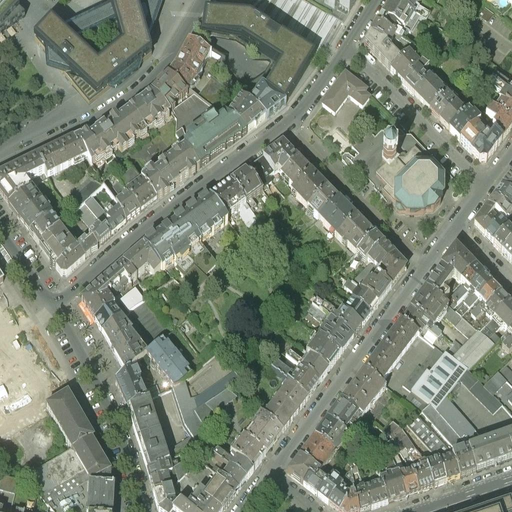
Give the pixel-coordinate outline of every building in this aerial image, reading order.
[(4,0),(0,3),(0,33),(3,32),(21,20),(25,17),(19,12),(6,0),(4,0)] [(112,95),(137,74),(139,64),(152,53),(147,41),(160,0),(161,0),(204,3),(214,3),(213,12),(208,11),(204,34),(242,39),(282,64),(266,91),(285,106),(312,60),(252,20),(244,17),(252,11),(263,1),(264,0),(253,0),(251,3),(237,0),(114,0),(111,6),(92,13),(58,30),(51,22),(34,40),(33,41),(44,52),(46,67),(46,70),(49,71),(65,75),(89,106),(97,99),(105,92),(112,95)] [(324,0),(323,3),(348,18),(359,0),(324,0)] [(420,0),(392,0),(391,3),(419,20),(425,23),(430,16),(416,8),(420,0)] [(511,8),(503,0),(472,0),(500,20),(511,8)] [(511,0),(503,0),(511,8),(511,0)] [(419,20),(391,3),(382,18),(408,35),(410,36),(419,20)] [(382,18),(370,39),(389,50),(392,44),(399,49),(402,44),(408,35),(382,18)] [(388,51),(389,50),(370,39),(364,48),(373,58),(389,74),(400,64),(388,51)] [(189,40),(179,57),(203,71),(213,54),(189,40)] [(402,44),(399,49),(409,56),(414,51),(402,44)] [(187,94),(203,71),(179,57),(168,76),(187,94)] [(389,74),(403,88),(416,71),(418,68),(408,57),(400,64),(389,74)] [(413,98),(428,81),(416,71),(403,88),(413,98)] [(168,76),(152,94),(171,115),(187,94),(168,76)] [(496,78),(491,83),(511,98),(511,85),(510,88),(496,78)] [(345,83),(340,90),(337,88),(322,108),(334,117),(348,99),(362,110),(369,101),(363,97),(366,94),(348,80),(345,83)] [(445,98),(428,80),(428,81),(413,98),(428,114),(445,98)] [(511,114),(511,98),(491,83),(487,89),(502,100),(498,104),(500,105),(511,114)] [(285,106),(266,91),(262,88),(249,105),(266,120),(285,106)] [(134,107),(117,118),(137,147),(171,115),(152,94),(134,107)] [(456,107),(445,98),(428,114),(439,124),(456,107)] [(243,100),(228,119),(248,135),(266,120),(249,105),(243,100)] [(493,113),(511,128),(511,114),(500,105),(493,113)] [(439,124),(449,134),(465,118),(456,107),(439,124)] [(497,134),(493,139),(501,144),(505,139),(511,129),(511,128),(493,113),(491,112),(485,118),(495,128),(492,131),(497,134)] [(449,134),(459,145),(477,126),(478,125),(468,115),(465,118),(449,134)] [(184,149),(200,171),(222,155),(248,135),(228,119),(225,116),(185,140),(189,145),(184,149)] [(122,157),(137,147),(117,118),(99,130),(93,134),(91,131),(73,143),(77,150),(81,147),(89,160),(92,164),(102,158),(105,163),(119,153),(122,157)] [(482,131),(477,126),(459,145),(471,157),(485,141),(478,134),(482,131)] [(431,169),(439,177),(442,174),(413,144),(409,143),(400,134),(397,134),(392,139),(389,136),(381,136),(375,142),(370,137),(371,137),(368,134),(351,151),(358,158),(350,166),(363,178),(365,177),(374,186),(374,192),(379,197),(382,194),(386,190),(376,179),(385,170),(382,166),(382,161),(386,157),(391,157),(398,164),(403,163),(414,153),(431,169)] [(479,166),(486,165),(501,144),(493,139),(490,142),(486,139),(485,141),(471,157),(479,166)] [(73,143),(37,159),(45,175),(47,180),(89,160),(81,147),(77,150),(73,143)] [(282,146),(263,161),(273,175),(278,172),(282,177),(297,161),(282,146)] [(184,149),(139,183),(156,204),(174,191),(200,171),(184,149)] [(385,170),(376,179),(386,190),(382,194),(394,206),(396,208),(396,213),(399,217),(405,217),(406,218),(423,218),(426,215),(433,216),(440,208),(440,201),(443,199),(443,181),(439,177),(431,169),(414,153),(403,163),(398,164),(391,157),(386,157),(382,161),(382,166),(385,170)] [(37,159),(0,177),(0,195),(7,206),(30,190),(26,184),(45,175),(37,159)] [(263,161),(245,174),(260,191),(265,188),(266,189),(271,185),(268,180),(273,175),(263,161)] [(297,161),(282,177),(280,178),(294,192),(310,175),(297,161)] [(118,183),(128,197),(142,214),(156,204),(139,183),(132,173),(118,183)] [(245,174),(230,186),(250,213),(256,208),(251,201),(262,193),(260,191),(245,174)] [(310,175),(294,192),(291,195),(307,211),(327,191),(310,175)] [(74,217),(77,214),(85,207),(93,200),(105,190),(93,178),(63,204),(74,217)] [(500,192),(511,199),(511,182),(509,181),(500,192)] [(210,201),(225,222),(239,212),(241,214),(240,216),(240,217),(240,219),(249,230),(258,224),(250,213),(230,186),(210,201)] [(19,220),(40,204),(30,190),(7,206),(19,220)] [(338,203),(327,191),(307,211),(318,222),(338,203)] [(493,202),(511,215),(511,214),(511,199),(500,192),(493,202)] [(120,212),(127,226),(142,214),(128,197),(117,207),(120,212)] [(105,216),(93,200),(85,207),(102,228),(115,216),(110,211),(105,216)] [(145,249),(143,251),(160,275),(161,276),(163,275),(164,274),(165,275),(173,270),(172,269),(174,267),(177,272),(175,274),(186,284),(185,285),(194,294),(203,284),(203,283),(216,268),(200,248),(202,247),(203,248),(210,242),(209,241),(214,237),(214,238),(221,233),(220,231),(228,225),(225,222),(210,201),(206,204),(205,202),(198,208),(199,209),(194,213),(193,212),(186,217),(187,218),(182,222),(181,221),(173,226),(174,227),(153,244),(152,242),(145,248),(145,249)] [(493,202),(487,210),(498,219),(505,223),(511,215),(493,202)] [(338,203),(318,222),(336,240),(356,221),(338,203)] [(51,216),(40,204),(19,220),(29,235),(51,216)] [(93,235),(102,228),(85,207),(77,214),(93,235)] [(473,228),(484,239),(499,225),(495,222),(498,219),(487,210),(473,228)] [(102,228),(111,240),(127,226),(120,212),(115,216),(102,228)] [(61,229),(51,216),(29,235),(40,249),(59,231),(61,229)] [(356,221),(336,240),(335,240),(342,247),(343,245),(356,257),(374,239),(356,221)] [(499,225),(484,239),(493,248),(508,234),(499,225)] [(93,235),(89,239),(98,251),(111,240),(102,228),(93,235)] [(71,244),(59,231),(40,249),(50,261),(71,244)] [(501,256),(511,245),(511,238),(508,234),(493,248),(501,256)] [(89,239),(77,251),(84,263),(98,251),(89,239)] [(374,239),(356,257),(348,264),(354,270),(361,264),(361,262),(360,261),(362,259),(367,264),(383,248),(374,239)] [(71,244),(50,261),(63,279),(65,279),(67,279),(84,263),(77,251),(71,244)] [(511,245),(501,256),(510,266),(511,264),(511,245)] [(393,259),(383,248),(367,264),(373,271),(377,275),(380,272),(393,259)] [(451,287),(449,285),(453,280),(460,287),(475,270),(462,257),(455,250),(437,274),(424,291),(443,305),(449,297),(445,293),(451,287)] [(143,251),(123,268),(136,282),(145,275),(144,274),(147,272),(154,280),(160,275),(143,251)] [(396,261),(393,259),(380,272),(387,278),(382,285),(390,291),(402,275),(402,273),(402,271),(400,269),(401,267),(396,261)] [(123,268),(97,290),(112,312),(114,310),(110,305),(113,301),(120,296),(129,288),(129,289),(136,283),(136,282),(123,268)] [(467,297),(483,279),(475,270),(460,287),(464,291),(463,292),(462,291),(451,302),(457,307),(467,297)] [(369,272),(351,289),(357,294),(377,275),(373,271),(371,273),(370,272),(369,272)] [(483,279),(467,297),(470,300),(456,315),(462,320),(478,303),(493,288),(483,279)] [(143,305),(146,303),(174,285),(168,280),(149,293),(148,296),(143,299),(143,298),(140,301),(143,305)] [(369,286),(361,296),(377,309),(390,291),(382,285),(375,280),(370,287),(369,286)] [(141,289),(136,283),(129,289),(129,288),(120,296),(125,302),(135,294),(136,296),(138,294),(142,292),(141,290),(141,289)] [(351,289),(347,286),(343,292),(350,297),(351,297),(352,296),(356,299),(351,305),(370,319),(377,309),(361,296),(357,294),(351,289)] [(475,323),(481,318),(501,296),(493,288),(478,303),(482,308),(481,309),(479,308),(470,317),(475,323)] [(95,324),(112,312),(97,290),(82,304),(95,324)] [(443,305),(424,291),(409,311),(433,329),(443,319),(469,342),(477,334),(462,320),(456,315),(443,305)] [(125,302),(120,305),(128,316),(130,314),(143,305),(140,301),(138,298),(136,296),(135,294),(125,302)] [(120,305),(125,302),(120,296),(113,301),(110,305),(114,310),(120,305)] [(510,305),(501,296),(481,318),(486,322),(481,327),(485,331),(510,305)] [(361,330),(370,319),(351,305),(347,311),(328,297),(325,302),(341,314),(361,330)] [(307,306),(311,309),(316,303),(312,300),(307,306)] [(143,305),(130,314),(157,345),(172,332),(167,325),(166,326),(160,318),(146,303),(143,305)] [(334,317),(316,303),(311,309),(318,314),(353,341),(361,330),(341,314),(336,321),(334,319),(334,317)] [(511,329),(511,307),(510,305),(485,331),(480,335),(495,348),(506,335),(511,329)] [(311,309),(303,321),(309,325),(318,314),(311,309)] [(433,329),(409,311),(401,323),(419,337),(421,337),(428,328),(430,330),(428,333),(438,340),(442,335),(433,329)] [(112,312),(95,324),(103,337),(119,323),(120,322),(112,312)] [(353,341),(318,314),(309,325),(316,330),(318,326),(325,331),(318,340),(340,357),(353,341)] [(119,323),(103,337),(105,340),(109,348),(119,364),(122,369),(126,376),(130,373),(134,369),(146,358),(147,357),(130,336),(131,335),(125,327),(123,329),(119,323)] [(419,337),(401,323),(382,348),(401,361),(419,337)] [(511,329),(506,335),(511,340),(511,341),(511,343),(509,342),(501,349),(509,356),(511,352),(511,329)] [(455,342),(445,356),(467,373),(469,374),(495,348),(480,335),(477,334),(469,342),(464,348),(455,342)] [(315,347),(306,358),(328,374),(340,357),(318,340),(313,337),(309,342),(315,347)] [(147,357),(146,358),(158,373),(158,374),(158,375),(160,378),(161,378),(162,378),(163,378),(174,391),(178,389),(184,384),(191,378),(188,374),(188,373),(188,372),(183,367),(182,367),(172,355),(172,354),(172,353),(168,348),(167,348),(166,348),(162,344),(147,357)] [(401,361),(382,348),(364,372),(382,385),(401,361)] [(402,387),(411,394),(427,373),(429,375),(445,356),(436,350),(420,369),(418,367),(402,387)] [(328,374),(306,358),(306,357),(302,362),(299,363),(299,361),(296,359),(294,359),(289,355),(285,360),(301,372),(319,386),(328,374)] [(427,373),(411,394),(430,407),(436,414),(446,401),(459,384),(467,373),(445,356),(429,375),(427,373)] [(275,367),(271,373),(288,386),(307,401),(319,386),(301,372),(293,382),(291,381),(292,380),(292,379),(291,379),(275,367)] [(511,373),(506,367),(498,375),(507,384),(511,389),(511,373)] [(126,376),(115,384),(127,410),(146,402),(141,388),(142,386),(134,369),(130,373),(126,376)] [(382,385),(364,372),(356,383),(378,400),(387,388),(382,385)] [(199,398),(194,400),(198,413),(227,392),(241,382),(234,373),(199,398)] [(467,373),(459,384),(493,417),(503,408),(493,399),(484,389),(469,374),(467,373)] [(484,389),(493,399),(507,384),(498,375),(484,389)] [(378,400),(356,383),(342,402),(363,419),(378,400)] [(174,391),(170,392),(182,427),(196,447),(210,438),(201,426),(194,416),(198,413),(194,400),(190,402),(184,384),(178,389),(174,391)] [(288,386),(263,420),(282,435),(288,427),(301,409),(307,401),(288,386)] [(213,416),(236,399),(227,392),(198,413),(194,416),(201,426),(214,417),(213,416)] [(422,415),(430,407),(411,394),(403,403),(420,416),(422,415)] [(68,395),(46,408),(72,452),(92,440),(94,439),(68,395)] [(127,410),(139,446),(161,439),(149,401),(146,402),(127,410)] [(446,401),(436,414),(464,446),(476,435),(446,401)] [(363,419),(342,402),(327,421),(346,436),(350,430),(354,433),(364,420),(363,419)] [(452,458),(459,479),(459,480),(476,473),(467,451),(466,448),(464,446),(436,414),(430,407),(422,415),(439,435),(436,437),(442,443),(445,441),(453,451),(452,452),(449,449),(447,451),(451,455),(452,458)] [(244,441),(265,457),(282,435),(263,420),(260,418),(254,426),(255,426),(244,441)] [(418,419),(406,428),(436,459),(440,463),(452,458),(451,455),(447,451),(418,419)] [(346,436),(327,421),(315,438),(336,455),(338,456),(351,440),(346,436)] [(410,472),(419,494),(433,488),(425,463),(424,461),(401,433),(393,425),(384,435),(392,443),(400,455),(406,451),(418,469),(410,472)] [(511,435),(467,451),(476,473),(486,470),(506,463),(511,460),(511,435)] [(336,455),(315,438),(299,459),(320,475),(336,455)] [(169,463),(161,439),(139,446),(147,472),(163,466),(169,463)] [(72,452),(30,477),(48,508),(86,485),(90,483),(111,472),(110,472),(92,440),(72,452)] [(236,461),(253,474),(265,457),(244,441),(243,441),(230,457),(234,460),(236,461)] [(398,474),(406,499),(419,494),(410,472),(406,474),(397,457),(400,455),(392,443),(384,447),(392,464),(398,474)] [(213,459),(218,454),(220,453),(216,447),(202,456),(204,460),(200,463),(203,467),(213,459)] [(213,459),(229,471),(246,483),(253,474),(236,461),(233,466),(231,465),(231,464),(218,454),(213,459)] [(440,463),(446,484),(459,479),(452,458),(440,463)] [(320,475),(299,459),(287,474),(304,488),(310,481),(315,484),(321,475),(320,475)] [(425,463),(433,488),(446,484),(440,463),(436,459),(425,463)] [(163,466),(147,472),(150,482),(167,477),(172,474),(175,472),(173,467),(170,468),(169,463),(163,466)] [(380,484),(388,506),(406,499),(398,474),(392,464),(375,471),(380,484)] [(177,488),(176,488),(185,497),(185,496),(188,500),(193,495),(193,491),(207,472),(202,468),(184,481),(177,488)] [(175,472),(172,474),(177,488),(184,481),(181,469),(175,472)] [(219,480),(238,494),(246,483),(229,471),(225,477),(222,475),(218,480),(219,480)] [(112,511),(114,487),(111,487),(112,487),(112,486),(113,485),(113,484),(113,483),(112,482),(111,481),(110,481),(111,472),(90,483),(86,485),(48,508),(48,509),(50,511),(112,511)] [(211,475),(207,472),(193,491),(193,495),(188,500),(174,511),(223,511),(238,494),(219,480),(205,498),(204,497),(198,492),(211,475)] [(358,511),(354,493),(352,472),(344,478),(348,481),(349,494),(345,506),(341,511),(358,511)] [(150,482),(153,495),(171,492),(176,488),(177,488),(172,474),(167,477),(150,482)] [(310,481),(304,488),(311,493),(317,497),(327,484),(325,482),(328,479),(321,475),(315,484),(310,481)] [(18,482),(0,477),(0,491),(15,495),(18,482)] [(30,477),(19,483),(27,485),(28,484),(31,488),(37,495),(48,508),(30,477)] [(327,484),(317,497),(323,502),(328,506),(342,489),(342,484),(332,477),(327,484)] [(354,493),(358,511),(370,511),(372,511),(365,490),(361,481),(356,483),(357,491),(354,493)] [(365,490),(372,511),(380,508),(388,506),(380,484),(365,490)] [(32,511),(37,495),(31,488),(24,511),(32,511)] [(176,488),(171,492),(175,504),(185,497),(176,488)] [(341,511),(345,506),(349,494),(342,489),(328,506),(334,510),(336,511),(341,511)] [(173,504),(175,504),(171,492),(153,495),(157,511),(159,511),(166,508),(165,506),(173,504)] [(166,508),(159,511),(174,511),(188,500),(185,496),(185,497),(175,504),(173,504),(165,506),(166,508)]
